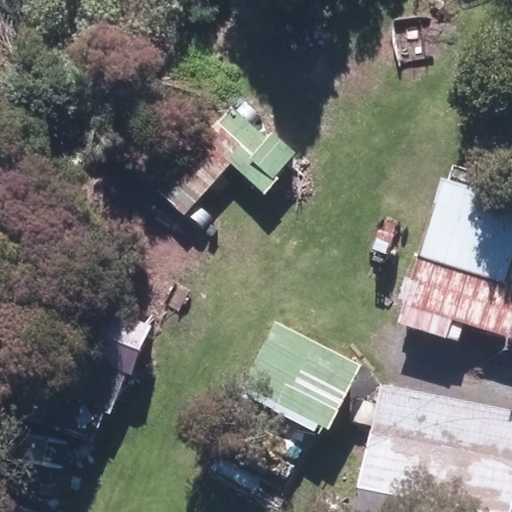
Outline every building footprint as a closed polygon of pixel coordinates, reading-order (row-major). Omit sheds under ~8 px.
[(166,190),(193,218),(238,171),(210,145),(166,190)] [(468,324),(511,336),(511,197),(457,182),(417,323),(465,336),(468,324)] [(62,341),(146,378),(167,330),(83,293),(62,341)] [(258,387),(330,423),(357,367),(285,332),(258,387)] [(23,416),(102,444),(113,411),(34,384),(23,416)] [(371,511),(511,511),(511,409),(393,388),(371,511)]
